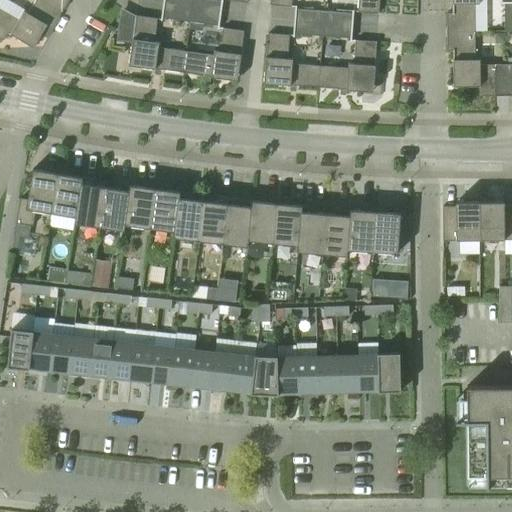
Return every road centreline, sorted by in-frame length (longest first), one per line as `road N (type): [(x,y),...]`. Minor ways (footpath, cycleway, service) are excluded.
road 1 (residential): [(271,442),(29,414),(10,428),(6,455),(17,484),(238,511)]
road 2 (residential): [(433,511),(432,437),(271,442)]
road 3 (residential): [(241,138),(20,101)]
road 4 (residential): [(427,153),(241,138)]
road 5 (residential): [(427,153),(428,3)]
road 6 (residential): [(241,138),(258,0)]
road 7 (residential): [(20,101),(86,0)]
